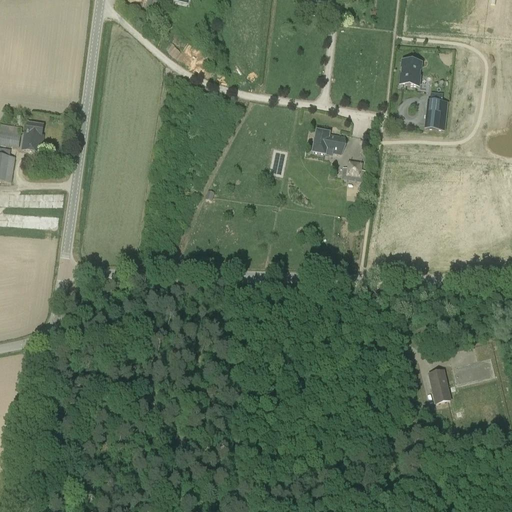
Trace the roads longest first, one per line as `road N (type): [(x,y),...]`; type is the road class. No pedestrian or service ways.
road 1 (unclassified): [(511,282),(63,271)]
road 2 (tertiary): [(63,271),(101,0)]
road 3 (tertiary): [(26,511),(52,343)]
